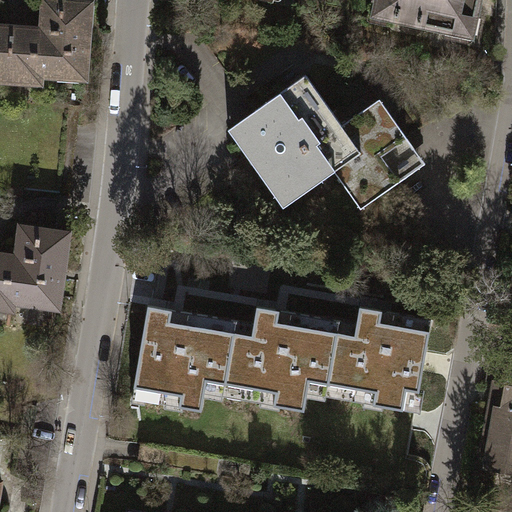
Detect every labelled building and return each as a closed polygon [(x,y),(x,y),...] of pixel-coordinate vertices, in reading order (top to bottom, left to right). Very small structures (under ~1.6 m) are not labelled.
[(81,73),(86,3),(46,0),(41,0),(39,35),(0,32),(0,76),(41,79),(41,70),(81,73)] [(378,0),(377,8),(394,12),(393,16),(459,31),(463,13),(473,16),(476,0),(378,0)] [(476,0),(473,16),(484,17),(485,11),(496,13),(496,0),(476,0)] [(377,96),(342,123),(303,72),(227,129),(286,207),(333,171),(362,209),(426,161),(377,96)] [(54,301),(63,231),(20,225),(15,261),(0,259),(0,303),(11,305),(12,295),(54,301)] [(136,401),(202,413),(207,387),(228,391),(238,331),(151,316),(136,401)] [(375,410),(403,415),(407,393),(418,395),(430,330),(365,318),(362,337),(338,333),(328,388),(377,397),(375,410)] [(277,400),(275,412),(304,417),(310,385),(328,388),(338,333),(261,319),(258,335),(238,331),(228,391),(277,400)] [(503,472),(511,473),(511,358),(510,358),(505,384),(492,381),(473,481),(490,484),(493,468),(503,470),(503,472)] [(138,442),(135,463),(166,467),(169,446),(138,442)]
